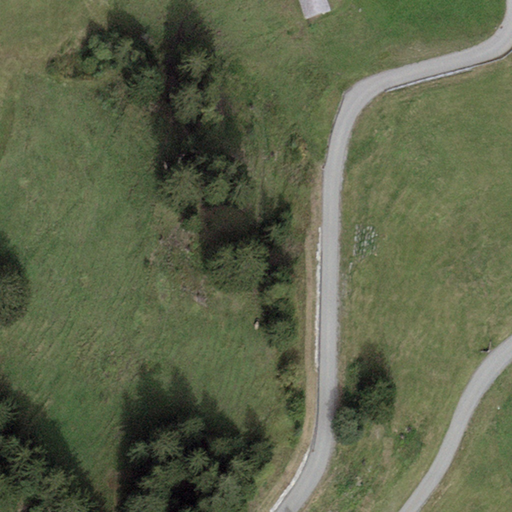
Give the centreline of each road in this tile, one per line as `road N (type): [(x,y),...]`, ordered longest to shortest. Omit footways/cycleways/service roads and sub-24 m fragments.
road 1 (unclassified): [(286,511),(323,442),(332,178),(352,103),(371,86),(481,54),(511,29)]
road 2 (unclassified): [(404,511),(435,469),(476,383),(511,344)]
